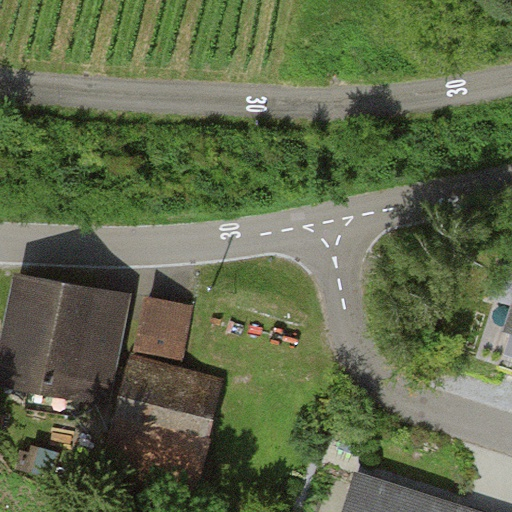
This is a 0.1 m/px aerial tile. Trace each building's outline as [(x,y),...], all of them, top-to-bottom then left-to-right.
[(36,269),(18,373),(131,393),(149,289),(36,269)] [(511,328),(511,291),(502,325),(511,328)] [(190,357),(198,306),(162,301),(155,352),(190,357)] [(148,357),(130,439),(225,459),(242,378),(148,357)] [(491,511),(348,469),(334,511),(491,511)]
